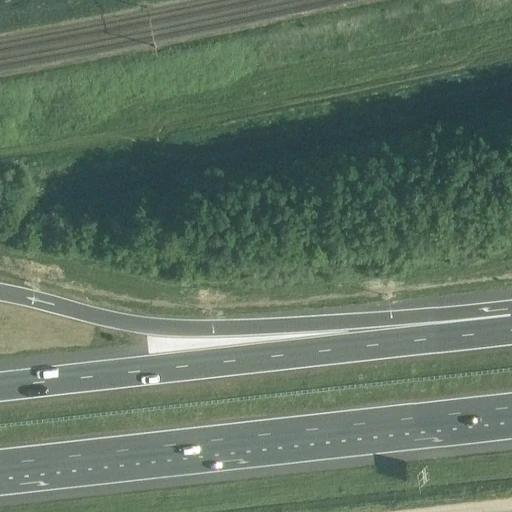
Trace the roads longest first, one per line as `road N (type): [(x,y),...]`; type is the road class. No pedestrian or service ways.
road 1 (track): [(0,162),(147,138),(511,57)]
road 2 (motorway): [(0,465),(511,408)]
road 3 (motorway): [(510,330),(173,329),(0,294)]
road 4 (motorway): [(510,330),(0,387)]
road 5 (track): [(0,238),(33,201),(131,185),(146,172),(147,138)]
